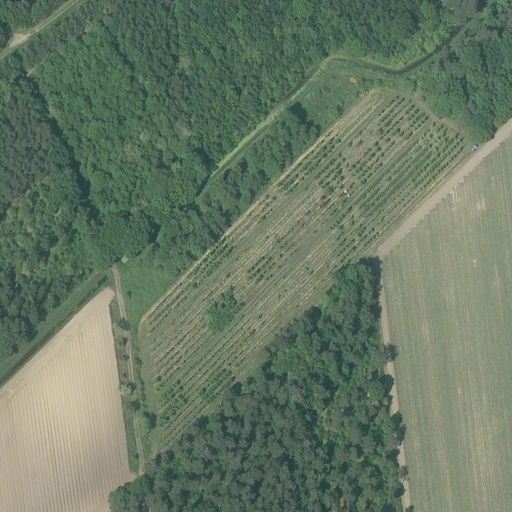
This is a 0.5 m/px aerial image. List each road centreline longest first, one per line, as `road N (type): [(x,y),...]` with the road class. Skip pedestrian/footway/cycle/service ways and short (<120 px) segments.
road 1 (track): [(146,511),(117,277)]
road 2 (track): [(111,261),(22,86)]
road 3 (track): [(0,373),(111,261)]
road 4 (track): [(22,86),(131,0)]
